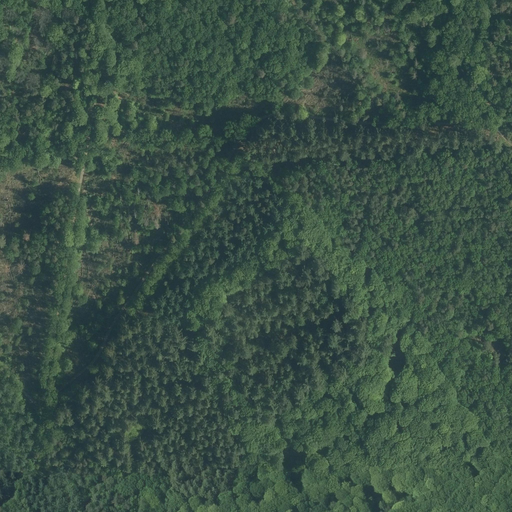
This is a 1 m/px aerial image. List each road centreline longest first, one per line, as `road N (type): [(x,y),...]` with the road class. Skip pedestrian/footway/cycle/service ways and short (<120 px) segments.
road 1 (track): [(36,403),(97,353),(251,123),(511,118)]
road 2 (track): [(236,144),(371,261),(511,457)]
road 3 (track): [(104,0),(36,403)]
road 4 (track): [(144,511),(80,438),(36,403)]
